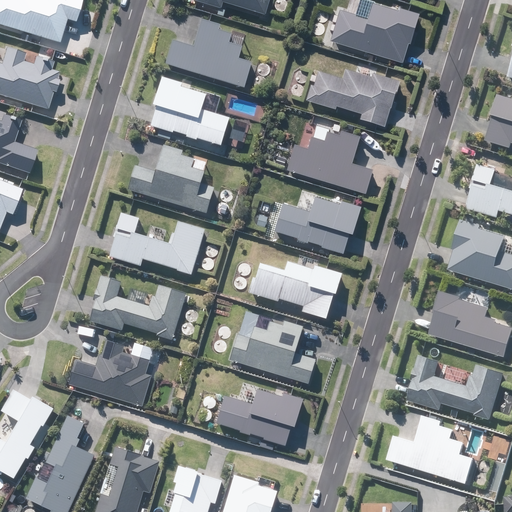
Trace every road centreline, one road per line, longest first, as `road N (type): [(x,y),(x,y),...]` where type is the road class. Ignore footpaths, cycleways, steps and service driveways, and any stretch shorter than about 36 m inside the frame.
road 1 (residential): [(324,511),(477,0)]
road 2 (residential): [(135,0),(57,256)]
